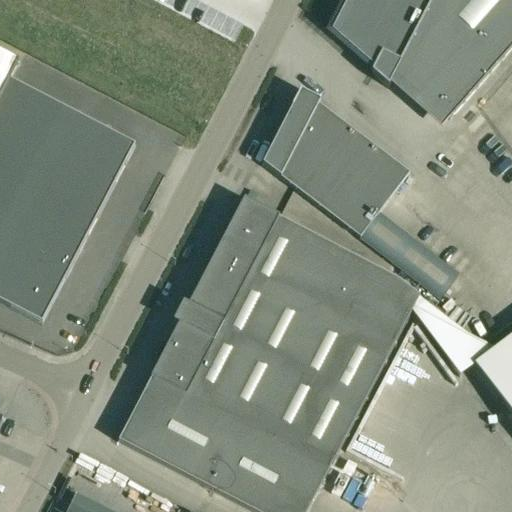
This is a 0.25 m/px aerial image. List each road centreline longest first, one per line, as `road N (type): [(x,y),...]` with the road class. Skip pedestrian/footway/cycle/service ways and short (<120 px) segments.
road 1 (unclassified): [(84,393),(288,0)]
road 2 (unclassified): [(23,511),(84,393)]
